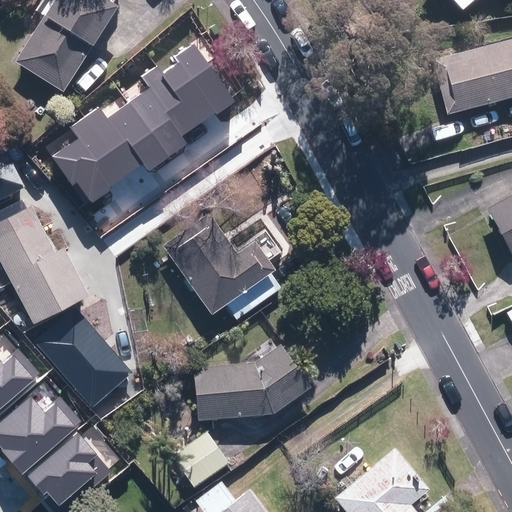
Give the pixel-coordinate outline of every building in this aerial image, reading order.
[(51,0),(11,67),(57,94),(108,10),(90,0),(51,0)] [(511,40),(430,63),(444,115),(511,97),(511,40)] [(157,75),(90,99),(103,137),(115,132),(130,172),(184,153),(157,75)] [(90,184),(75,195),(93,221),(108,210),(90,184)] [(511,194),(483,209),(509,258),(511,256),(511,194)] [(23,210),(0,221),(0,270),(27,323),(77,297),(53,252),(46,255),(23,210)] [(205,216),(158,248),(203,315),(267,273),(246,243),(230,254),(205,216)] [(80,352),(69,340),(49,359),(61,371),(80,352)] [(188,370),(192,421),(266,415),(304,389),(275,348),(251,365),(188,370)] [(0,395),(0,461),(37,432),(5,391),(0,395)] [(224,462),(202,432),(165,458),(187,489),(224,462)] [(388,450),(329,499),(339,511),(408,511),(403,506),(422,491),(388,450)] [(256,511),(242,492),(215,511),(256,511)]
